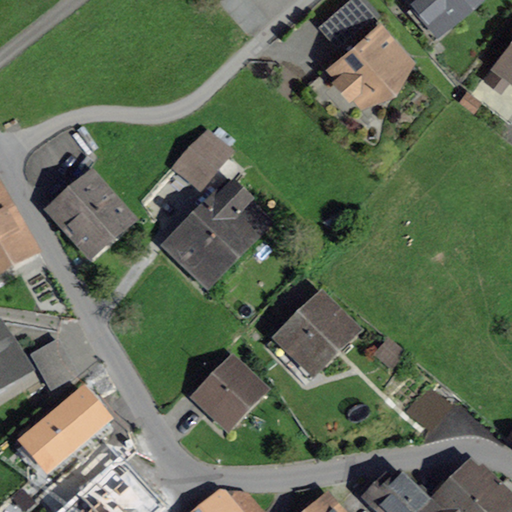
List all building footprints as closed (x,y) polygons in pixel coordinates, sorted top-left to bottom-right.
[(354,0),(350,0),(323,25),(343,47),(373,21),(354,0)] [(415,0),(438,26),(467,0),(415,0)] [(380,28),(333,69),(341,77),(336,80),(349,95),(354,92),(361,100),(375,87),(382,95),(400,80),(393,72),(407,59),(380,28)] [(499,57),(471,95),(501,117),(511,102),(511,49),(504,61),(499,57)] [(206,136),(178,169),(198,186),(225,153),(206,136)] [(56,213),(91,254),(127,223),(92,182),(56,213)] [(231,189),(176,244),(210,278),(264,222),(231,189)] [(0,270),(34,251),(0,192),(0,270)] [(293,331),(285,340),(313,369),(349,334),(321,305),(309,317),(304,312),(288,326),(293,331)] [(0,332),(0,387),(25,372),(0,332)] [(32,357),(51,391),(77,376),(58,342),(32,357)] [(234,362),(202,397),(229,423),(262,389),(234,362)] [(443,415),(462,430),(472,417),(453,402),(443,415)] [(70,504),(77,511),(153,511),(163,503),(132,469),(92,506),(81,494),(70,504)] [(506,511),(511,507),(511,483),(508,479),(498,488),(485,475),(480,480),(470,470),(433,506),(439,511),(506,511)] [(367,499),(380,511),(429,511),(432,510),(428,506),(433,501),(429,497),(420,488),(416,493),(401,479),(393,487),(387,481),(367,499)] [(256,511),(242,494),(232,493),(224,494),(201,511),(256,511)]
